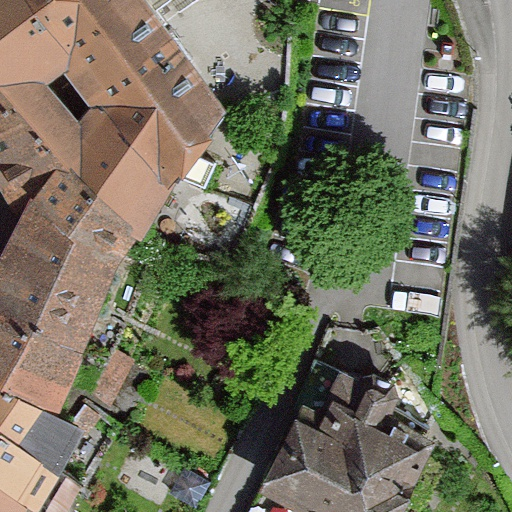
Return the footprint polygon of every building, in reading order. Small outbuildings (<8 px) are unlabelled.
[(77,74),(21,0),(0,0),(0,185),(16,207),(39,158),(76,131),(49,95),(62,86),(77,74)] [(21,0),(77,74),(62,86),(88,122),(147,189),(202,106),(121,0),(21,0)] [(123,237),(147,189),(88,122),(76,131),(39,158),(117,231),(123,237)] [(117,231),(39,158),(16,207),(0,234),(0,390),(37,413),(117,231)] [(392,481),(412,430),(372,416),(380,396),(361,389),(348,362),(324,354),(297,369),(240,483),(294,511),(374,511),(385,478),(392,481)] [(37,413),(0,390),(0,496),(2,499),(27,458),(38,464),(60,423),(37,413)]
